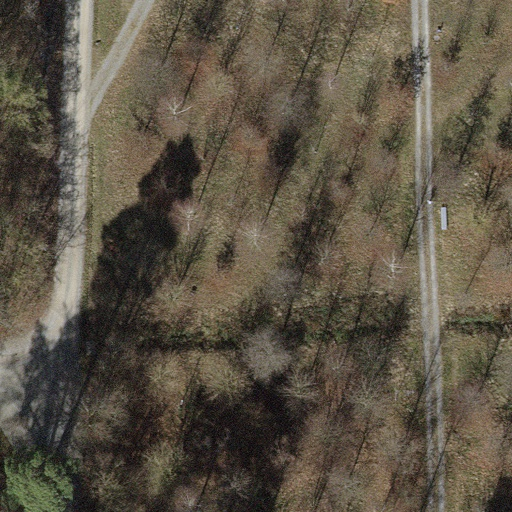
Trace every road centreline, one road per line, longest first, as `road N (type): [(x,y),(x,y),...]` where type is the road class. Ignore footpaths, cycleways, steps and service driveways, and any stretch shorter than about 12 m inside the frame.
road 1 (track): [(436,511),(422,0)]
road 2 (track): [(65,414),(80,0)]
